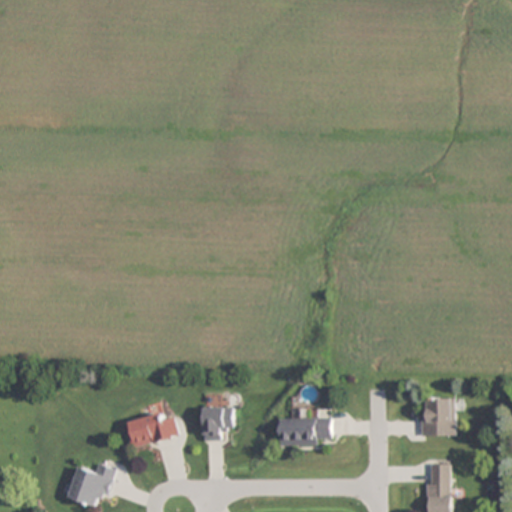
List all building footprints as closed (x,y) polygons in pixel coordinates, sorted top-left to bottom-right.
[(424,401),(424,438),(457,438),(457,401),(424,401)] [(205,441),(224,441),(224,429),(235,429),(235,408),(205,408),(205,441)] [(132,449),(180,436),(175,418),(166,420),(164,413),(125,423),(132,449)] [(281,418),(281,445),(334,444),(334,418),(281,418)] [(69,498),(96,507),(99,497),(109,500),(118,469),(99,463),(96,472),(79,467),(69,498)] [(453,511),(454,464),(430,464),(430,511),(453,511)]
